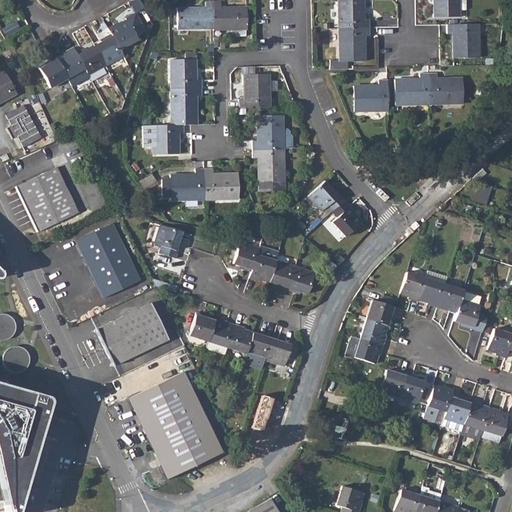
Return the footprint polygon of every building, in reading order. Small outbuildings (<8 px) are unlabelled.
[(362,0),(337,0),(338,29),(369,28),(369,20),(363,19),(362,0)] [(458,0),(433,0),(434,18),(459,17),(458,10),(458,0)] [(213,29),(212,2),(203,2),(203,8),(177,9),(177,30),(213,29)] [(220,2),(212,2),(213,29),(213,31),(228,31),(229,39),(241,38),(241,31),(246,30),(246,7),(221,7),(220,2)] [(116,23),(107,28),(110,34),(119,49),(136,40),(126,21),(117,25),(116,23)] [(457,25),(447,25),(447,34),(453,34),(453,58),(478,58),(478,25),(457,25)] [(369,28),(338,29),(339,62),(364,62),(363,37),(369,37),(369,28)] [(102,42),(94,46),(104,65),(122,55),(119,49),(110,34),(101,40),(102,42)] [(84,49),(75,54),(84,69),(87,75),(104,65),(94,46),(85,51),(84,49)] [(64,55),(55,60),(66,79),(84,69),(75,54),(72,48),(63,53),(64,55)] [(66,79),(55,60),(47,64),(45,62),(37,67),(49,89),(66,79)] [(171,61),(171,89),(201,88),(201,80),(196,80),(195,60),(171,61)] [(497,65),(486,65),(491,76),(497,65)] [(2,69),(0,70),(0,102),(15,94),(2,69)] [(427,105),(427,74),(419,74),(419,80),(395,81),(395,105),(427,105)] [(437,74),(427,74),(427,105),(461,104),(461,79),(437,80),(437,74)] [(239,100),(239,109),(269,108),(268,75),(243,75),(244,100),(239,100)] [(378,86),(352,87),(353,112),(387,111),(386,81),(378,81),(378,86)] [(201,88),(171,89),(172,125),(184,125),(191,125),(196,125),(196,98),(201,98),(201,88)] [(24,105),(6,115),(11,126),(6,128),(13,139),(18,137),(23,146),(42,137),(24,105)] [(252,141),(252,150),(283,149),(282,116),(257,116),(258,141),(252,141)] [(172,125),(153,126),(154,155),(178,154),(178,135),(184,134),(184,125),(172,125)] [(283,149),(252,150),(252,159),(258,159),(259,192),(284,192),(283,149)] [(6,154),(0,157),(3,163),(9,160),(6,154)] [(55,168),(15,188),(37,231),(76,212),(55,168)] [(212,169),(204,170),(204,200),(238,199),(238,174),(212,174),(212,169)] [(204,200),(204,170),(195,170),(195,175),(170,176),(170,179),(162,180),(162,197),(170,197),(170,200),(204,200)] [(145,177),(139,181),(144,189),(150,184),(145,177)] [(323,182),(307,197),(321,212),(326,207),(327,208),(330,212),(344,200),(332,187),(329,189),(323,182)] [(344,200),(330,212),(336,218),(331,223),(345,237),(361,223),(354,215),(356,214),(344,200)] [(255,209),(253,204),(245,207),(247,213),(255,209)] [(76,241),(103,298),(138,281),(110,224),(76,241)] [(181,232),(160,226),(154,244),(161,247),(159,254),(176,260),(182,242),(179,241),(181,232)] [(240,269),(250,272),(258,249),(239,243),(232,264),(241,267),(240,269)] [(250,272),(248,279),(258,282),(259,280),(268,283),(277,256),(278,252),(259,246),(258,249),(250,272)] [(277,256),(268,283),(278,286),(277,288),(286,291),(294,268),(287,266),(288,260),(277,256)] [(294,268),(286,291),(297,294),(298,291),(307,295),(313,274),(294,268)] [(424,279),(417,301),(426,304),(426,306),(436,309),(444,285),(446,278),(427,271),(424,279)] [(405,273),(398,295),(408,298),(408,300),(417,303),(417,301),(424,279),(405,273)] [(444,285),(436,309),(446,312),(447,311),(456,313),(460,300),(462,292),(463,291),(444,285)] [(456,313),(453,323),(461,325),(460,327),(481,333),(486,316),(477,313),(479,307),(478,307),(480,298),(462,292),(460,300),(456,313)] [(371,300),(365,319),(387,326),(389,320),(390,321),(394,308),(371,300)] [(149,304),(95,330),(112,366),(167,340),(149,304)] [(16,333),(18,326),(17,322),(14,318),(9,313),(4,313),(0,313),(0,339),(4,340),(9,339),(13,337),(16,333)] [(188,335),(207,341),(213,321),(205,318),(205,316),(195,313),(188,335)] [(365,319),(359,338),(383,346),(386,336),(384,335),(387,326),(365,319)] [(207,341),(205,350),(224,356),(226,347),(233,324),(223,321),(222,324),(213,321),(207,341)] [(233,324),(226,347),(245,353),(252,333),(242,330),(243,328),(233,324)] [(493,356),(504,359),(506,353),(511,335),(492,329),(485,352),(494,354),(493,356)] [(245,353),(242,363),(261,369),(264,359),(271,337),(261,333),(260,336),(252,333),(245,353)] [(271,337),(264,359),(284,366),(290,345),(281,342),(282,340),(271,337)] [(383,346),(359,338),(353,358),(375,365),(378,356),(379,356),(383,346)] [(31,364),(32,359),(31,355),(29,350),(23,346),(18,346),(13,346),(7,350),(5,355),(4,359),(6,366),(9,370),(13,372),(18,373),(23,372),(29,368),(31,364)] [(378,391),(378,393),(397,398),(405,374),(395,371),(394,373),(385,370),(378,391)] [(167,379),(127,398),(146,439),(201,413),(189,386),(182,372),(167,379)] [(405,374),(397,398),(416,404),(423,382),(414,379),(415,377),(405,374)] [(0,504),(5,504),(7,511),(19,511),(51,404),(50,400),(47,397),(0,383),(0,504)] [(433,384),(421,420),(434,423),(438,411),(445,413),(450,395),(452,389),(442,386),(441,387),(433,384)] [(461,399),(450,395),(445,413),(440,426),(459,432),(469,403),(461,400),(461,399)] [(469,403),(459,432),(479,438),(488,407),(478,404),(478,406),(469,403)] [(488,407),(479,438),(497,444),(507,415),(498,412),(498,410),(488,407)] [(201,413),(146,439),(166,480),(221,454),(201,413)] [(341,508),(339,511),(359,511),(362,503),(360,503),(363,493),(341,486),(335,505),(341,508)] [(418,495),(412,511),(434,511),(438,501),(440,493),(428,489),(428,488),(421,486),(418,495)] [(412,511),(418,495),(400,489),(393,511),(394,511),(412,511)] [(276,511),(269,499),(247,511),(276,511)] [(438,501),(434,511),(454,511),(457,507),(438,501)]
